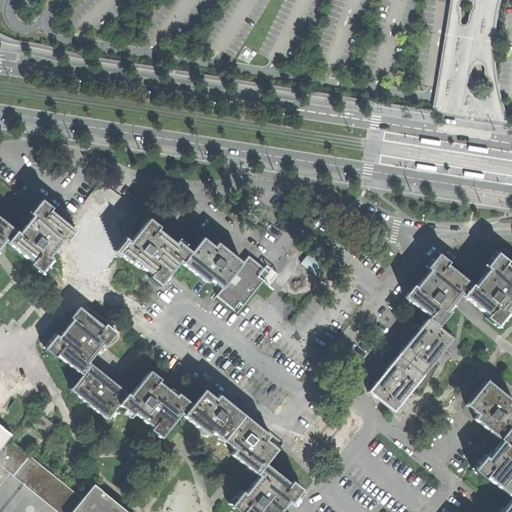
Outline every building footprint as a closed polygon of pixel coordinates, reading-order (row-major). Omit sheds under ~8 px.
[(21,233),(18,231),(9,242),(34,262),(31,265),(42,273),(53,259),(50,257),(64,239),(67,241),(75,231),(51,211),(52,209),(42,201),(31,215),(33,217),(29,223),(21,233)] [(0,247),(6,241),(9,242),(18,231),(0,217),(0,247)] [(130,244),(127,242),(118,252),(132,263),(135,260),(152,275),(150,278),(161,286),(180,260),(184,263),(192,253),(178,242),(176,244),(168,238),(158,230),(160,227),(150,219),(130,244)] [(203,238),(192,253),(184,263),(208,282),(212,279),(223,289),(244,263),(228,251),(219,243),(215,247),(203,238)] [(310,254),(303,263),(321,278),(328,268),(310,254)] [(462,294),(464,296),(473,286),(448,265),(450,263),(439,254),(428,268),(431,271),(424,280),(416,288),(414,286),(407,295),(431,315),(429,318),(440,327),(451,314),(448,311),(462,294)] [(511,302),(511,268),(507,264),(508,262),(498,254),(487,268),(489,270),(483,278),(475,287),(473,286),(464,296),(489,316),(488,318),(497,326),(509,312),(506,309),(511,302)] [(250,255),(244,263),(223,289),(217,296),(238,313),(252,296),(270,272),(259,263),(250,255)] [(58,355),(83,375),(92,365),(89,363),(97,353),(103,345),(106,346),(116,333),(106,325),(104,327),(79,307),(71,317),(74,319),(60,337),(57,335),(45,349),(56,357),(58,355)] [(453,338),(440,327),(429,318),(415,336),(400,355),(424,375),(453,338)] [(394,411),(424,375),(400,355),(387,371),(371,392),(394,411)] [(107,419),(120,404),(128,394),(108,378),(92,365),(83,375),(71,390),(107,419)] [(181,412),(184,414),(192,404),(178,393),(176,396),(167,388),(158,381),(160,379),(150,371),(130,395),(128,394),(120,404),(133,415),(136,412),(153,426),(151,429),(162,437),(181,412)] [(486,381),(466,405),(477,414),(474,418),(483,425),(500,438),(507,430),(511,422),(511,408),(508,405),(511,401),(486,381)] [(55,424),(43,416),(37,423),(49,432),(55,424)] [(0,422),(0,450),(11,438),(13,434),(0,422)] [(511,433),(507,430),(500,438),(502,440),(492,452),(487,459),(485,457),(474,470),(484,479),(486,476),(509,494),(511,490),(511,433)] [(71,511),(84,497),(11,438),(0,450),(0,478),(7,469),(11,471),(62,511),(71,511)] [(279,511),(282,509),(288,501),(291,503),(302,489),(292,482),(289,483),(265,465),(258,474),(260,476),(246,493),(243,491),(232,505),(239,511),(279,511)] [(0,484),(11,471),(7,469),(0,478),(0,484)] [(128,511),(94,485),(84,497),(71,511),(128,511)] [(511,511),(511,490),(509,494),(511,496),(511,498),(503,510),(501,511),(511,511)]
